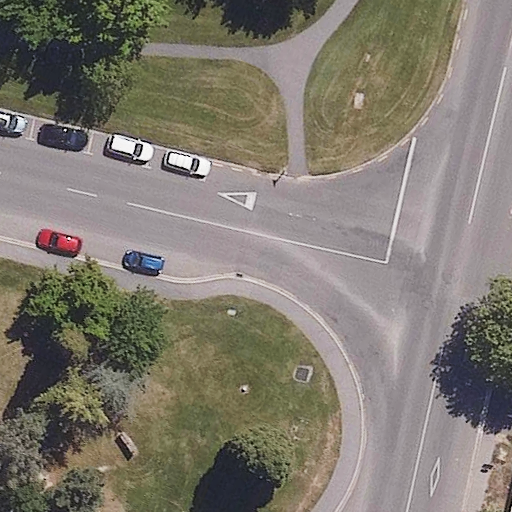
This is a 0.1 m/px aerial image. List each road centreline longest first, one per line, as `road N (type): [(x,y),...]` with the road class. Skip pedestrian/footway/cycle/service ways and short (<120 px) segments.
road 1 (residential): [(0,170),(457,274)]
road 2 (tertiary): [(405,511),(457,274)]
road 3 (tertiary): [(457,274),(511,45)]
